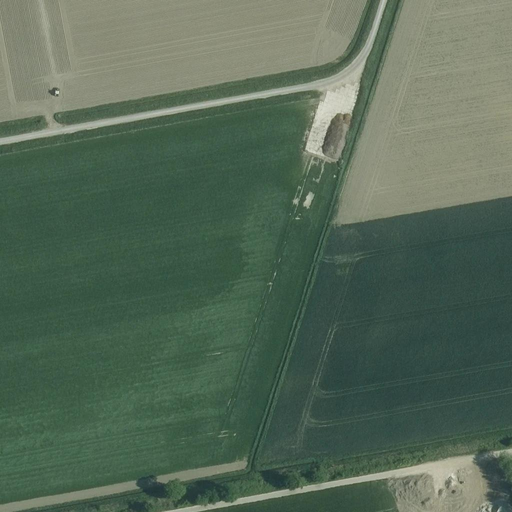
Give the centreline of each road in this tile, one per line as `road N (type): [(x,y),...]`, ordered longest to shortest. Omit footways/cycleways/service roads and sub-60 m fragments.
road 1 (unclassified): [(0,143),(329,81),(365,53),(382,0)]
road 2 (track): [(186,511),(511,451)]
